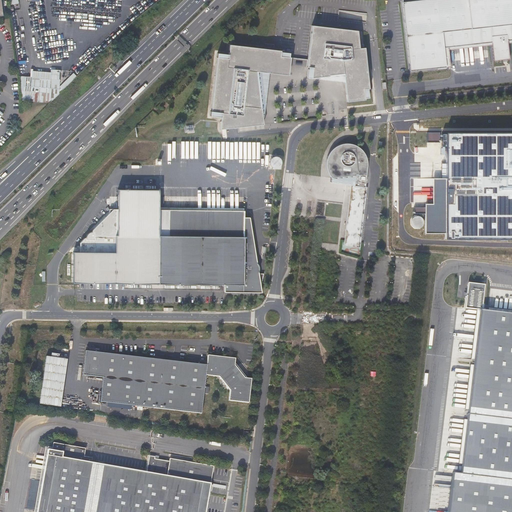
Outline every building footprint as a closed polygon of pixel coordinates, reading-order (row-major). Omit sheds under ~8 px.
[(511,0),(402,0),(410,72),(451,68),(449,51),(449,48),(492,44),(492,46),(494,62),(509,60),(507,45),(507,42),(511,41),(511,0)] [(313,68),(311,79),(335,76),(335,77),(336,77),(337,78),(337,77),(338,77),(338,76),(344,75),(347,102),(365,100),(365,99),(364,90),(368,90),(369,89),(365,48),(359,49),(357,31),(312,26),(308,60),(307,67),(308,68),(313,68)] [(280,57),(281,52),(281,51),(277,51),(274,50),(230,45),(228,55),(228,59),(217,58),(211,112),(221,113),(221,118),(219,130),(222,130),(263,125),(260,95),(261,94),(261,93),(260,92),(259,92),(257,72),(288,76),(291,58),(289,58),(280,57)] [(60,80),(32,77),(31,91),(23,91),(22,100),(51,101),(58,94),(60,80)] [(24,77),(23,91),(31,91),(32,77),(24,77)] [(439,133),(427,132),(427,143),(439,143),(439,133)] [(511,132),(445,133),(445,164),(445,168),(445,169),(445,173),(445,174),(445,178),(445,233),(445,239),(511,238),(511,132)] [(327,173),(328,173),(328,174),(328,175),(329,176),(329,177),(330,178),(331,179),(344,178),(344,179),(349,178),(349,177),(355,177),(351,207),(365,208),(367,188),(365,188),(366,178),(367,167),(367,165),(367,164),(367,163),(367,162),(367,160),(366,158),(366,157),(365,155),(364,154),(363,153),(362,151),(361,150),(359,149),(358,148),(357,147),(355,146),(353,145),(351,145),(349,145),(348,144),(346,144),(344,144),(342,145),(341,145),(339,146),(336,147),(334,148),(332,150),(331,151),(330,152),(329,153),(329,155),(328,156),(327,158),(326,160),(326,161),(326,163),(326,165),(326,167),(326,168),(326,170),(327,171),(327,173)] [(270,156),(271,168),(282,168),(282,156),(270,156)] [(348,207),(351,207),(355,177),(349,177),(349,178),(344,179),(344,178),(331,179),(329,183),(346,185),(351,185),(348,207)] [(432,204),(425,204),(425,207),(425,214),(425,233),(445,233),(445,178),(432,179),(432,204)] [(113,210),(80,243),(80,252),(73,252),(72,283),(79,283),(124,284),(224,285),(224,292),(262,293),(259,274),(255,274),(255,261),(257,261),(250,217),(244,217),(244,212),(194,211),(194,210),(194,209),(193,209),(192,209),(191,209),(190,209),(190,210),(190,211),(159,210),(159,189),(118,189),(117,209),(113,210)] [(360,249),(360,244),(347,242),(351,207),(348,207),(343,247),(360,249)] [(360,244),(365,208),(351,207),(347,242),(360,244)] [(414,228),(417,228),(420,228),(422,226),(423,224),(423,221),(422,218),(420,217),(417,216),(414,217),(412,218),(411,221),(411,224),(412,226),(414,228)] [(479,309),(482,284),(468,282),(465,308),(479,309)] [(461,475),(511,481),(511,313),(479,309),(461,475)] [(203,394),(204,387),(205,376),(219,377),(230,391),(229,401),(249,403),(251,379),(245,378),(237,369),(235,366),(235,359),(208,356),(207,365),(193,364),(86,352),(83,376),(103,379),(100,403),(143,408),(201,414),(203,394)] [(54,358),(46,357),(39,405),(60,408),(67,360),(54,358)] [(51,456),(41,509),(40,510),(40,511),(36,510),(35,511),(204,511),(213,466),(169,458),(169,461),(154,459),(154,456),(149,456),(146,472),(91,462),(92,458),(84,456),(85,448),(53,442),(52,450),(47,449),(46,455),(51,456)] [(511,511),(511,481),(461,475),(451,474),(446,511),(511,511)]
